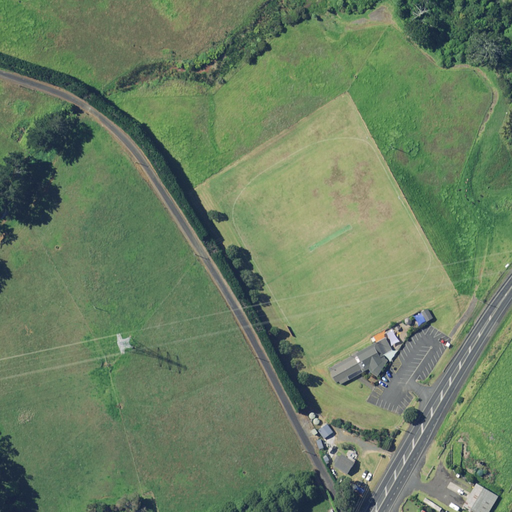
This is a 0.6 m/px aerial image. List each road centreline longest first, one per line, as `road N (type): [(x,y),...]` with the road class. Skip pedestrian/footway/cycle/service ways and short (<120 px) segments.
road 1 (unknown): [(346,511),(247,323),(141,155),(90,109),(0,71)]
road 2 (secondary): [(511,288),(376,511)]
